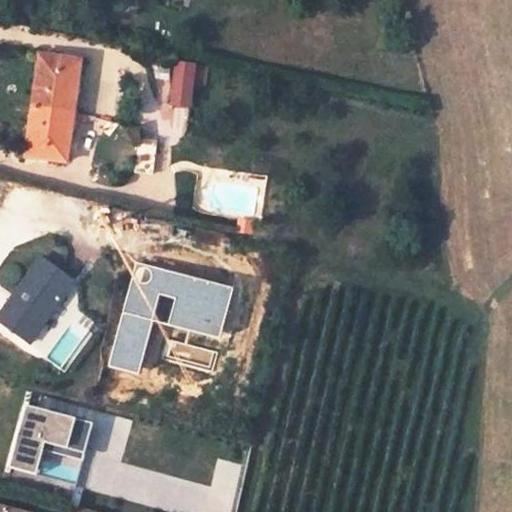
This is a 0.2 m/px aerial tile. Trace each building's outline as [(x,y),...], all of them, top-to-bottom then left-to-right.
[(179,60),(173,105),(197,109),(203,63),(179,60)] [(76,116),(78,99),(81,100),(82,100),(82,99),(82,98),(81,98),(85,66),(45,61),(39,111),(76,116)] [(39,111),(32,161),(72,166),(76,135),(78,135),(78,134),(74,133),(76,116),(39,111)] [(157,177),(160,146),(144,144),(140,175),(157,177)] [(70,290),(38,264),(0,314),(0,330),(22,350),(70,290)] [(24,402),(9,469),(82,486),(98,418),(24,402)]
